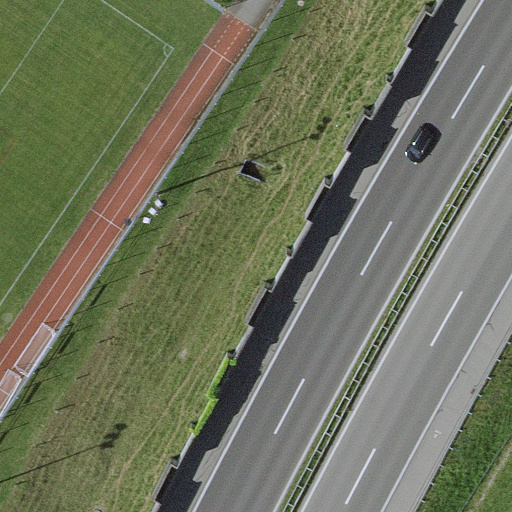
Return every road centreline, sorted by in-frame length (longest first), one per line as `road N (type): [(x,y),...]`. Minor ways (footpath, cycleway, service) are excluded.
road 1 (motorway): [(511,21),(367,264),(235,511)]
road 2 (motorway): [(342,511),(511,206)]
